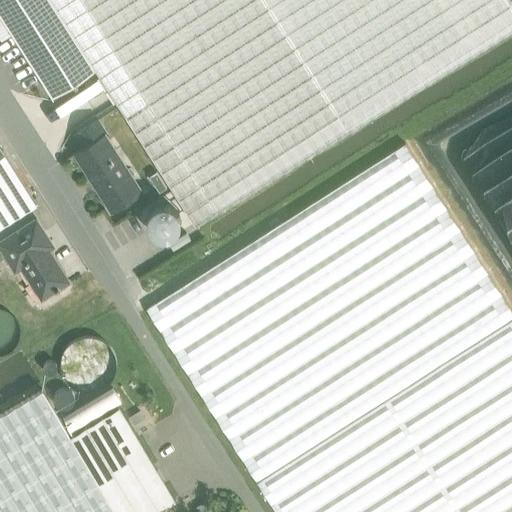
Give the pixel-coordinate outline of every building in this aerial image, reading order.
[(49,0),(0,0),(0,15),(52,97),(94,69),(49,0)] [(511,0),(49,0),(95,70),(193,222),(511,25),(511,0)] [(128,202),(142,193),(104,134),(107,131),(99,120),(76,135),(84,147),(73,154),(107,206),(123,195),(128,202)] [(511,511),(511,310),(405,143),(287,218),(145,308),(275,511),(511,511)] [(0,227),(36,204),(0,146),(0,227)] [(156,172),(149,176),(159,192),(166,188),(156,172)] [(39,296),(67,279),(39,235),(44,232),(36,219),(0,240),(0,247),(15,272),(21,268),(39,296)] [(0,511),(114,511),(40,387),(0,411),(0,511)] [(119,405),(69,435),(114,511),(159,511),(157,508),(174,498),(154,464),(119,405)] [(205,501),(195,507),(198,511),(201,511),(209,507),(205,501)]
